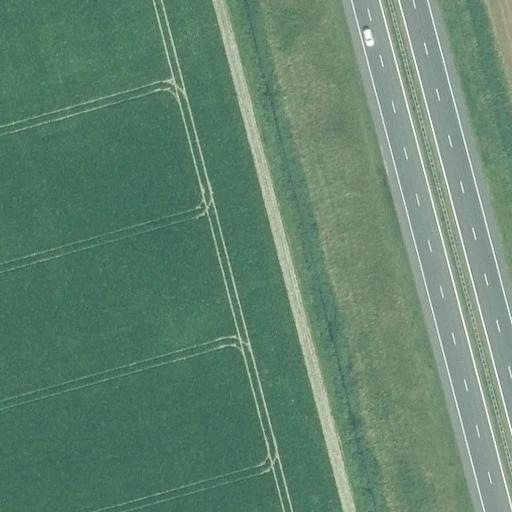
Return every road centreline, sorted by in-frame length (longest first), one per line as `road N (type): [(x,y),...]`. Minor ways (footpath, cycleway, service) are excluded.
road 1 (trunk): [(354,0),(486,511)]
road 2 (trunk): [(511,382),(411,0)]
